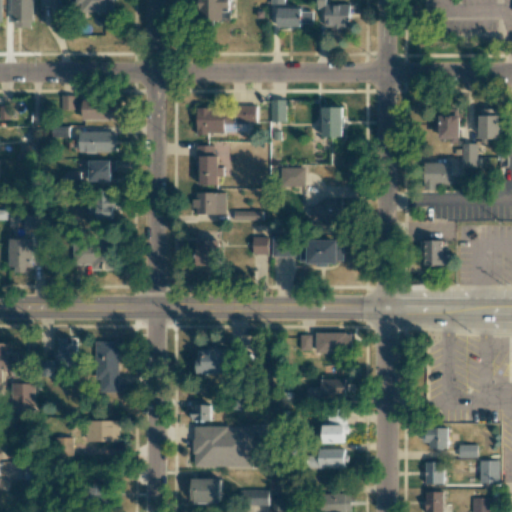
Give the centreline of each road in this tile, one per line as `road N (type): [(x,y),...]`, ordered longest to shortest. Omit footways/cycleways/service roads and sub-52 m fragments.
road 1 (residential): [(387,0),(389,511)]
road 2 (secondary): [(511,308),(0,309)]
road 3 (residential): [(511,75),(0,74)]
road 4 (residential): [(154,0),(154,511)]
